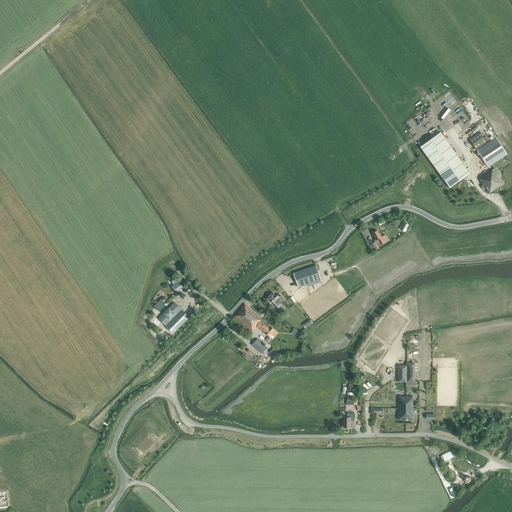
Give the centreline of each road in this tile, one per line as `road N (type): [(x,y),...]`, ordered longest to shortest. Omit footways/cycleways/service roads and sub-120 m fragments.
road 1 (unclassified): [(177,366),(264,280),(328,251),(371,216),(407,208),(453,227),(511,218)]
road 2 (unclassified): [(511,468),(437,437),(271,437),(202,426),(184,418),(176,402)]
road 3 (unclassified): [(108,511),(124,482),(113,445),(148,396)]
